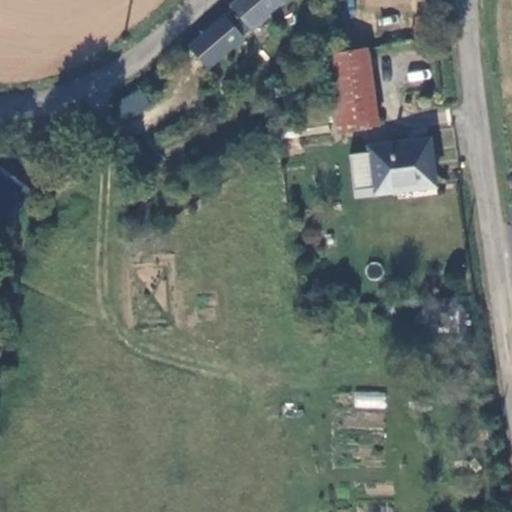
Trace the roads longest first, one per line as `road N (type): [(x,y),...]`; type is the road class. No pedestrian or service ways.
road 1 (tertiary): [(511,392),(470,109),(465,0)]
road 2 (unclassified): [(196,0),(76,93),(0,103)]
